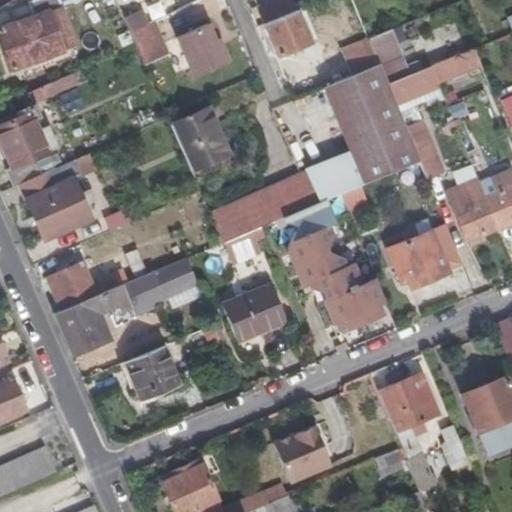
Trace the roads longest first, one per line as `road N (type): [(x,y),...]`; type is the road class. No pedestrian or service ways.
road 1 (residential): [(99,468),(511,293)]
road 2 (residential): [(0,238),(99,468)]
